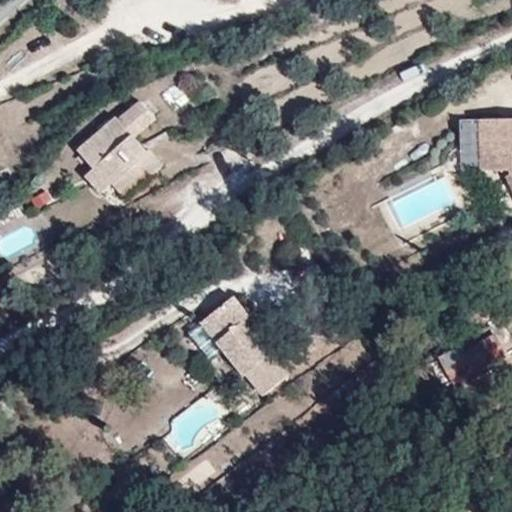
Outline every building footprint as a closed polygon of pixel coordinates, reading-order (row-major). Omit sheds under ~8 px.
[(110,160),(125,176),(139,190),(173,156),(147,131),(162,111),(145,93),(127,111),(125,109),(93,143),(110,160)] [(511,116),(480,116),(480,149),(494,150),(495,169),(502,170),(511,197),(511,116)] [(494,150),(480,149),(480,169),(495,169),(494,150)] [(112,187),(125,176),(110,160),(97,173),(112,187)] [(0,243),(0,249),(10,261),(37,239),(24,224),(0,243)] [(275,320),(248,283),(215,307),(250,356),(251,355),(267,375),(294,355),(270,324),(275,320)] [(342,322),(326,300),(294,325),(311,345),(342,322)] [(448,381),(508,360),(499,335),(439,355),(448,381)]
